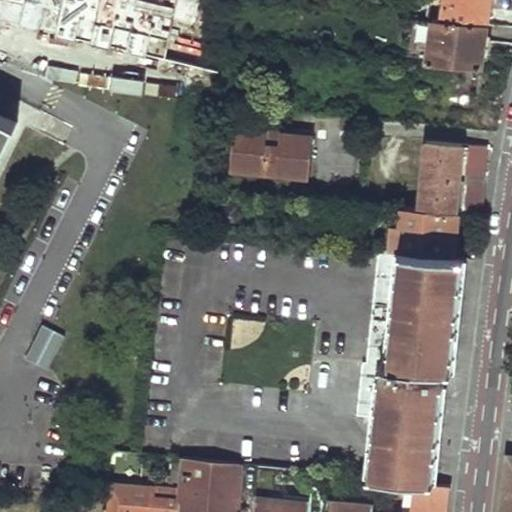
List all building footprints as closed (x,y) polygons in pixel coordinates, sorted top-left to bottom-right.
[(48,0),(32,33),(118,77),(144,26),(92,0),(48,0)] [(445,0),(442,20),(486,25),(488,0),(445,0)] [(431,20),(427,62),(444,64),(479,68),(486,25),(442,20),(431,20)] [(479,68),(444,64),(438,110),(473,114),(479,68)] [(363,90),(361,117),(367,118),(392,120),(395,93),(363,90)] [(0,140),(11,119),(0,113),(0,140)] [(267,127),(234,123),(230,165),(263,169),(263,165),(277,166),(276,171),(309,174),(313,131),(280,128),(279,142),(266,141),(267,127)] [(280,128),(267,127),(266,141),(279,142),(280,128)] [(430,143),(421,207),(459,211),(481,213),(484,185),(461,182),(461,175),(485,178),(488,150),(430,143)] [(461,175),(461,182),(484,185),(485,178),(461,175)] [(393,234),(391,251),(414,253),(453,257),(459,211),(421,207),(404,205),(400,234),(393,234)] [(389,250),(377,365),(395,368),(402,368),(414,253),(391,251),(389,250)] [(386,451),(383,479),(388,480),(415,483),(427,483),(431,453),(441,372),(448,372),(460,258),(453,257),(414,253),(402,368),(395,368),(390,421),(386,451)] [(372,365),(367,419),(390,421),(395,368),(377,365),(372,365)] [(107,453),(105,475),(117,475),(120,454),(107,453)] [(511,511),(511,458),(508,457),(501,511),(511,511)] [(176,511),(237,511),(243,465),(183,458),(179,490),(177,504),(176,511)] [(275,468),(258,466),(255,500),(259,501),(257,511),(304,511),(305,505),(271,501),(275,468)] [(375,479),(373,493),(387,494),(388,480),(383,479),(375,479)] [(111,482),(108,511),(176,511),(177,504),(179,490),(152,487),(139,486),(111,482)] [(444,511),(447,486),(427,483),(415,483),(412,511),(375,511),(371,511),(370,511),(444,511)] [(325,502),(324,511),(370,511),(371,511),(371,507),(325,502)]
